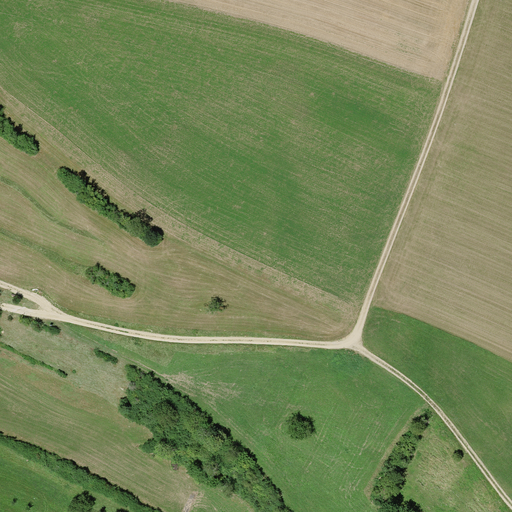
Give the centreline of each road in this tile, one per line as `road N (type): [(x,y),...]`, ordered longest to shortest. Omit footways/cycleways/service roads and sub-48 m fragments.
road 1 (track): [(352,346),(475,0)]
road 2 (track): [(0,307),(177,341),(352,346)]
road 3 (track): [(511,506),(415,389),(352,346)]
road 4 (track): [(169,383),(50,324),(35,298),(0,284)]
